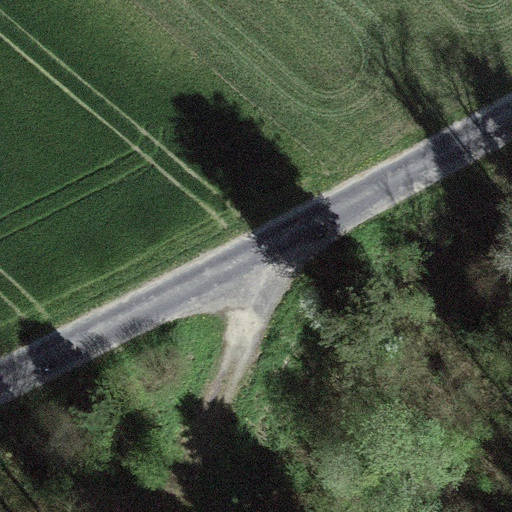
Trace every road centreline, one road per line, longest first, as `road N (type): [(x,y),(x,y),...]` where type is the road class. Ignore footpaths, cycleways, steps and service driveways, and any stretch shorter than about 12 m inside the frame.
road 1 (residential): [(0,380),(229,268),(511,109)]
road 2 (track): [(229,268),(225,377),(145,511)]
